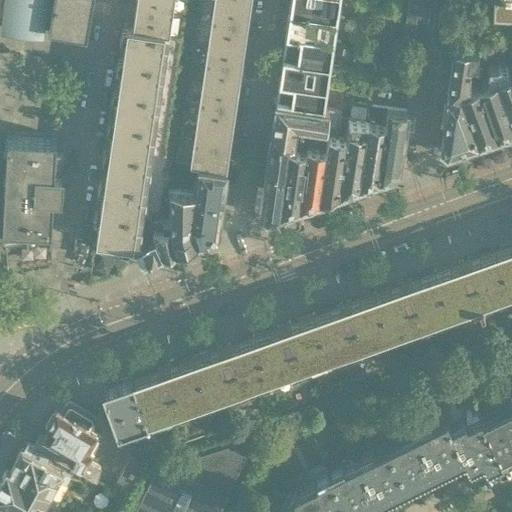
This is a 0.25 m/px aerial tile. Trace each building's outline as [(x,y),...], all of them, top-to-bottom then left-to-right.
[(0,0),(0,19),(22,20),(85,31),(90,0),(0,0)] [(170,32),(174,0),(135,0),(132,25),(170,32)] [(174,0),(170,32),(141,220),(138,244),(155,235),(151,225),(151,219),(150,208),(161,210),(169,157),(189,160),(195,118),(201,79),(207,38),(212,1),(212,0),(174,0)] [(336,15),(338,0),(289,0),(288,8),(336,15)] [(417,8),(418,0),(407,0),(407,7),(417,8)] [(511,11),(511,0),(491,0),(491,11),(501,11),(511,11)] [(244,43),(249,6),(212,1),(207,38),(244,43)] [(416,17),(417,8),(407,7),(405,16),(416,17)] [(332,39),(336,15),(288,8),(285,32),(332,39)] [(511,11),(501,11),(500,30),(511,30),(511,11)] [(415,26),(416,17),(405,16),(404,25),(415,26)] [(126,259),(131,252),(141,259),(142,261),(162,253),(155,235),(138,244),(141,220),(170,32),(132,25),(126,24),(105,167),(98,215),(95,239),(98,239),(97,241),(126,259)] [(413,35),(415,26),(404,25),(403,34),(413,35)] [(329,63),(332,39),(285,32),(281,56),(329,63)] [(412,44),(413,35),(403,34),(402,43),(412,44)] [(238,84),(244,43),(207,38),(201,79),(238,84)] [(453,46),(446,99),(460,93),(467,90),(469,62),(476,62),(478,47),(453,46)] [(325,87),(329,63),(281,56),(278,80),(325,87)] [(497,63),(497,66),(496,80),(511,120),(511,72),(507,74),(508,63),(497,63)] [(511,120),(496,80),(497,66),(489,66),(487,82),(477,86),(495,134),(511,127),(511,120)] [(388,87),(390,77),(381,76),(379,86),(388,87)] [(397,89),(399,78),(390,77),(388,87),(397,89)] [(406,90),(408,80),(399,78),(397,89),(406,90)] [(232,124),(238,84),(201,79),(195,118),(232,124)] [(323,105),(325,87),(278,80),(275,97),(319,105),(323,105)] [(495,134),(477,86),(467,90),(460,93),(478,140),(495,134)] [(460,93),(446,99),(440,145),(447,151),(478,140),(460,93)] [(319,105),(275,99),(269,141),(288,143),(292,143),(295,125),(307,127),(326,128),(337,130),(340,108),(323,105),(319,105)] [(358,182),(369,103),(351,100),(349,115),(347,115),(346,120),(344,139),(338,189),(358,182)] [(377,176),(384,125),(386,105),(369,103),(358,182),(377,176)] [(384,125),(377,176),(393,170),(398,164),(406,107),(386,105),(384,125)] [(226,167),(232,124),(195,118),(189,160),(189,162),(197,163),(226,167)] [(326,128),(307,127),(306,138),(324,140),(325,137),(326,128)] [(61,172),(61,171),(60,171),(59,171),(52,171),(52,164),(54,134),(6,131),(6,138),(4,166),(0,165),(0,192),(3,239),(49,231),(56,190),(57,190),(58,190),(58,189),(60,172),(61,172)] [(344,139),(325,137),(324,140),(323,147),(317,197),(338,189),(344,139)] [(269,141),(259,210),(265,215),(279,210),(287,150),(288,143),(269,141)] [(305,145),(304,152),(299,203),(317,197),(323,147),(305,145)] [(304,152),(287,150),(279,210),(299,203),(304,152)] [(217,228),(226,167),(197,163),(197,164),(193,191),(186,244),(212,234),(217,228)] [(186,244),(193,191),(167,187),(169,218),(170,249),(186,244)] [(170,249),(169,218),(151,219),(151,225),(155,235),(162,253),(170,249)] [(454,323),(511,302),(511,239),(434,267),(454,323)] [(434,267),(374,289),(394,345),(454,323),(434,267)] [(374,289),(313,310),(333,366),(394,345),(374,289)] [(313,310),(253,332),(273,388),(333,366),(313,310)] [(503,315),(487,321),(489,329),(506,323),(503,315)] [(253,332),(193,353),(213,409),(273,388),(253,332)] [(484,347),(479,349),(483,359),(488,356),(484,347)] [(193,353),(133,375),(152,430),(174,423),(179,439),(219,425),(213,409),(193,353)] [(409,372),(393,380),(399,392),(415,384),(409,372)] [(133,375),(101,386),(120,438),(125,440),(152,430),(133,375)] [(435,380),(429,383),(434,395),(441,392),(435,380)] [(406,393),(401,396),(406,409),(412,406),(406,393)] [(406,409),(401,396),(394,399),(400,412),(406,409)] [(42,432),(34,445),(52,454),(97,479),(100,465),(88,459),(101,438),(100,433),(91,428),(96,420),(95,413),(71,401),(67,401),(62,410),(56,407),(46,424),(49,426),(45,434),(42,432)] [(511,404),(511,402),(481,417),(502,459),(511,454),(511,404)] [(445,417),(417,431),(436,472),(449,466),(450,468),(465,461),(449,426),(445,417)] [(465,418),(449,426),(465,461),(468,467),(482,460),(486,467),(502,459),(481,417),(468,423),(465,418)] [(347,422),(343,424),(348,437),(353,434),(347,422)] [(342,439),(348,437),(343,424),(336,427),(342,439)] [(417,431),(388,445),(409,489),(424,481),(423,479),(436,472),(417,431)] [(18,457),(11,470),(58,496),(70,474),(48,462),(52,454),(34,445),(28,441),(24,448),(22,447),(17,456),(18,457)] [(134,511),(216,511),(245,453),(228,444),(157,467),(134,511)] [(409,489),(388,445),(359,460),(379,500),(392,494),(393,497),(409,489)] [(145,462),(130,454),(118,477),(133,485),(145,462)] [(359,460),(331,474),(349,511),(362,511),(367,510),(365,508),(379,500),(359,460)] [(0,480),(0,500),(21,511),(49,511),(58,496),(11,470),(7,468),(0,480)] [(349,511),(331,474),(294,492),(312,511),(349,511)] [(312,511),(294,492),(284,511),(312,511)] [(0,511),(21,511),(0,500),(0,511)]
